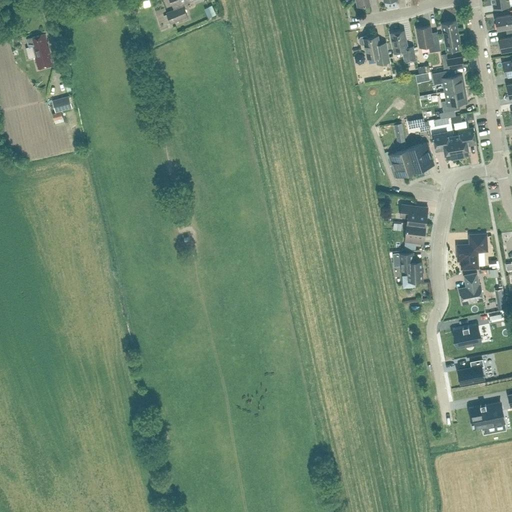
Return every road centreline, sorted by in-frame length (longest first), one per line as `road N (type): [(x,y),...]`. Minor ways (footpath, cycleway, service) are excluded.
road 1 (residential): [(447,420),(430,332),(440,302),(436,254),(446,198)]
road 2 (residential): [(500,167),(472,0)]
